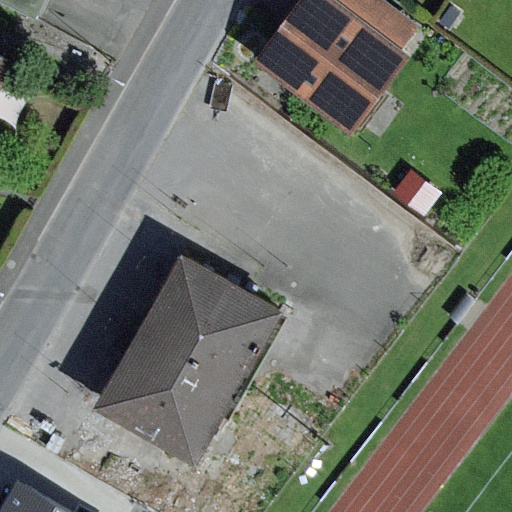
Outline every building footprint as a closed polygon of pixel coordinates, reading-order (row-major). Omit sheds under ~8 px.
[(0,0),(38,18),(47,0),(0,0)] [(427,28),(385,0),(309,0),(265,67),(359,129),(427,28)] [(443,190),(415,169),(399,190),(427,211),(443,190)] [(278,310),(179,256),(98,404),(197,458),(278,310)] [(74,511),(10,481),(0,501),(0,511),(74,511)]
